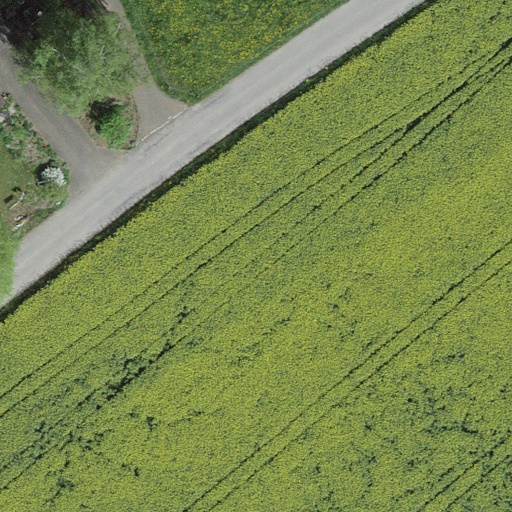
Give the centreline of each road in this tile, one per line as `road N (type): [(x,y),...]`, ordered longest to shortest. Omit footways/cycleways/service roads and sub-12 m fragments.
road 1 (residential): [(186,151),(409,0)]
road 2 (residential): [(0,290),(186,151)]
road 3 (residential): [(186,151),(114,0)]
